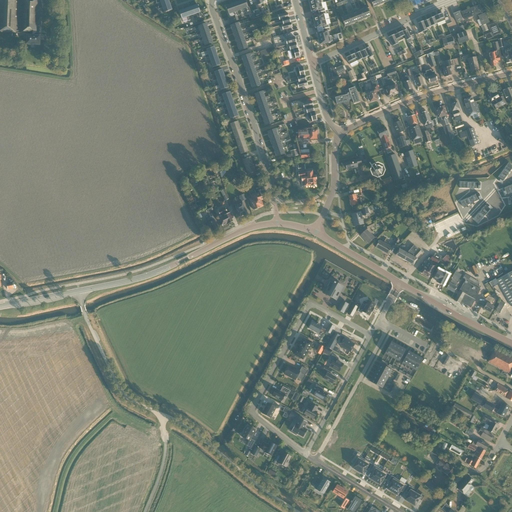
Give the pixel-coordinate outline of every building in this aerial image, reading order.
[(33,30),(33,27),(39,27),(40,27),(41,0),(0,0),(0,32),(12,33),(17,33),(20,33),(20,34),(27,34),(27,33),(29,33),(29,30),(33,30)] [(244,0),(242,0),(238,2),(241,10),(242,9),(246,8),(247,7),(244,0)] [(241,10),(238,2),(232,4),(235,12),(236,11),(240,10),(241,10)] [(320,3),(310,6),(311,11),(318,10),(318,13),(325,11),(324,8),(322,8),(320,3)] [(172,10),(170,4),(162,7),(162,6),(158,7),(158,9),(162,8),(164,13),(172,10)] [(235,12),(232,4),(226,6),(229,14),(234,12),(235,12)] [(200,12),(197,5),(191,7),(194,15),(194,14),(198,13),(200,17),(202,16),(200,12)] [(481,9),(480,5),(462,12),(465,20),(477,15),(479,20),(477,21),(479,26),(489,22),(485,13),(486,12),(484,7),(481,9)] [(360,9),(364,19),(370,16),(366,6),(360,9)] [(194,15),(191,7),(185,9),(188,17),(189,16),(192,15),(194,19),(196,18),(194,14),(194,15)] [(188,17),(185,9),(179,11),(182,19),(187,17),(188,21),(190,20),(189,16),(188,17)] [(354,12),(358,21),(364,19),(360,9),(354,12)] [(319,15),(313,17),(314,22),(326,20),(324,14),(326,14),(325,11),(318,13),(319,15)] [(453,14),(456,22),(462,20),(459,11),(453,14)] [(347,14),(351,24),(358,21),(354,12),(347,14)] [(442,13),(434,16),(437,24),(445,20),(442,13)] [(345,26),(351,24),(347,14),(341,17),(345,26)] [(434,17),(429,19),(431,26),(437,24),(434,16),(433,17),(434,17)] [(428,20),(423,21),(426,29),(432,26),(431,26),(429,19),(428,19),(428,20)] [(326,20),(314,22),(316,28),(322,27),(322,29),(329,28),(328,24),(327,25),(326,20)] [(423,21),(417,23),(421,33),(427,30),(426,29),(423,21)] [(240,29),(239,25),(238,23),(231,26),(233,32),(241,29),(240,29)] [(493,36),(500,34),(497,25),(496,23),(492,25),(489,26),(492,33),(485,35),(487,40),(494,37),(493,36)] [(206,24),(198,27),(199,28),(200,32),(200,33),(208,30),(206,24)] [(40,36),(39,36),(39,27),(33,27),(33,30),(29,30),(29,33),(29,35),(27,35),(26,44),(39,44),(40,36)] [(318,33),(317,33),(318,39),(329,36),(327,31),(330,31),(329,28),(322,29),(323,32),(318,33)] [(242,35),(241,31),(241,29),(233,32),(235,38),(243,35),(242,35)] [(210,36),(208,30),(200,33),(201,34),(202,38),(203,39),(210,36)] [(402,31),(405,38),(406,40),(411,38),(406,30),(402,31)] [(402,31),(394,35),(397,42),(405,38),(402,31)] [(455,35),(459,44),(469,41),(465,31),(455,35)] [(244,41),(243,37),(243,35),(235,38),(237,44),(245,41),(244,41)] [(394,35),(388,37),(392,46),(398,43),(397,42),(394,35)] [(213,43),(210,36),(203,39),(203,40),(204,43),(202,44),(203,47),(205,46),(205,45),(213,43)] [(329,36),(318,39),(320,45),(332,42),(331,36),(329,36)] [(294,37),(285,39),(287,45),(288,45),(296,43),(295,37),(294,37)] [(247,48),(245,43),(249,41),(249,39),(244,41),(245,41),(237,44),(239,50),(247,48)] [(216,53),(214,47),(206,50),(206,49),(202,50),(203,53),(207,51),(208,55),(208,56),(216,53)] [(365,49),(368,56),(369,58),(373,56),(369,47),(365,49)] [(298,48),(290,50),(293,59),(300,57),(298,48)] [(360,51),(359,52),(363,58),(363,59),(368,56),(365,49),(360,52),(360,51)] [(387,51),(381,54),(383,59),(389,56),(387,51)] [(488,53),(491,67),(495,66),(495,64),(498,63),(498,61),(499,60),(498,56),(497,56),(496,51),(488,53)] [(354,54),(357,59),(357,61),(358,61),(363,58),(359,52),(355,54),(354,54)] [(218,59),(216,53),(208,56),(208,55),(204,56),(205,58),(209,57),(210,61),(218,59)] [(251,60),(250,56),(254,54),(253,53),(249,54),(241,57),(244,63),(251,61),(251,60)] [(354,54),(346,58),(349,63),(349,65),(357,61),(357,59),(354,54)] [(468,59),(470,71),(478,69),(476,57),(471,58),(469,59),(468,59)] [(415,78),(418,87),(424,85),(421,77),(420,77),(420,74),(423,73),(418,58),(414,60),(417,66),(418,69),(412,71),(413,76),(415,76),(416,78),(415,78)] [(220,65),(218,59),(210,61),(206,62),(207,64),(211,63),(213,68),(220,65)] [(445,76),(445,77),(452,75),(450,69),(451,69),(450,66),(455,65),(453,60),(445,62),(447,67),(443,69),(445,76)] [(253,66),(252,62),(251,61),(244,63),(246,69),(254,67),(253,66)] [(285,66),(283,67),(284,70),(292,68),(291,61),(285,62),(285,66)] [(328,68),(331,78),(337,76),(337,75),(344,71),(342,67),(342,65),(335,69),(335,68),(334,67),(328,68)] [(302,66),(295,68),(297,77),(297,78),(305,76),(302,66)] [(255,72),(254,68),(254,67),(246,69),(248,75),(256,73),(255,72)] [(412,89),(409,80),(409,81),(407,76),(411,75),(409,69),(405,70),(407,75),(402,77),(404,82),(406,90),(412,89)] [(224,75),(222,70),(214,72),(210,73),(211,75),(215,74),(216,77),(216,78),(224,75)] [(426,73),(424,74),(425,78),(428,77),(429,83),(437,81),(434,71),(431,72),(431,71),(430,70),(426,71),(426,72),(426,73)] [(258,78),(256,74),(256,73),(248,75),(250,81),(258,79),(258,78)] [(226,81),(224,75),(216,78),(216,77),(212,79),(213,81),(217,80),(218,83),(218,84),(226,81)] [(370,78),(373,87),(374,90),(367,93),(368,94),(366,94),(368,101),(370,101),(377,99),(375,92),(378,91),(376,86),(377,86),(374,76),(370,78)] [(392,94),(388,79),(387,77),(383,78),(385,85),(386,86),(387,87),(385,87),(388,95),(392,94)] [(388,79),(392,94),(398,92),(396,84),(393,85),(392,84),(393,84),(391,78),(388,79)] [(260,85),(258,80),(258,79),(250,81),(252,88),(260,85)] [(228,88),(226,81),(218,84),(218,83),(214,85),(215,87),(219,85),(220,90),(222,90),(226,88),(228,88)] [(347,105),(348,103),(348,102),(349,101),(348,100),(352,99),(353,104),(360,102),(355,87),(354,87),(353,85),(348,87),(349,89),(345,90),(346,95),(335,98),(337,104),(338,104),(341,105),(344,105),(346,106),(347,105)] [(232,98),(230,92),(222,95),(222,94),(218,96),(219,98),(223,96),(224,100),(224,101),(232,98)] [(264,97),(263,93),(262,92),(255,94),(257,101),(265,98),(264,97)] [(493,94),(491,92),(487,94),(490,99),(492,102),(493,102),(497,110),(507,104),(503,96),(500,98),(497,92),(493,94)] [(475,101),(473,102),(472,97),(463,100),(465,106),(464,106),(467,117),(479,113),(475,101)] [(234,104),(232,98),(224,101),(224,100),(220,101),(221,104),(225,102),(226,106),(226,107),(234,104)] [(266,103),(265,99),(265,98),(257,101),(259,107),(267,104),(266,103)] [(456,101),(455,101),(454,102),(453,103),(449,104),(455,121),(461,119),(458,109),(459,109),(457,101),(456,101)] [(236,110),(234,104),(226,107),(226,106),(222,107),(223,109),(227,108),(228,112),(228,113),(236,110)] [(268,109),(267,105),(267,104),(259,107),(261,113),(269,110),(268,109)] [(446,119),(445,116),(447,115),(444,106),(439,107),(445,125),(446,128),(448,133),(451,132),(448,124),(447,119),(446,118),(446,119)] [(445,125),(439,107),(439,108),(435,109),(437,114),(438,118),(440,117),(442,120),(441,120),(442,126),(444,125),(445,129),(446,128),(445,125)] [(238,116),(236,110),(228,113),(228,112),(224,113),(225,115),(229,114),(230,119),(238,116)] [(271,115),(269,111),(269,110),(261,113),(263,119),(271,116),(271,115)] [(427,113),(426,111),(422,112),(423,115),(421,115),(425,125),(425,126),(425,127),(425,128),(426,128),(427,128),(432,127),(432,126),(434,125),(432,120),(431,121),(429,113),(427,113)] [(315,112),(307,114),(309,122),(317,120),(315,112)] [(416,123),(414,115),(409,116),(410,121),(411,126),(408,127),(412,140),(422,137),(417,122),(416,123)] [(273,122),(271,117),(271,116),(263,119),(265,125),(273,122)] [(393,124),(397,134),(404,131),(400,120),(393,124)] [(240,129),(238,121),(230,124),(232,131),(240,129)] [(381,138),(385,149),(391,147),(387,135),(389,134),(385,127),(377,131),(381,138)] [(304,130),(298,130),(299,138),(303,138),(303,140),(308,140),(317,139),(317,135),(317,134),(317,130),(314,131),(313,128),(304,129),(304,130)] [(465,131),(471,147),(479,144),(473,128),(465,131)] [(235,139),(243,136),(240,129),(232,131),(235,139)] [(277,135),(276,131),(275,129),(268,132),(270,138),(278,135),(277,135)] [(422,133),(427,147),(431,146),(429,142),(430,141),(427,131),(422,133)] [(279,141),(278,137),(278,135),(270,138),(272,144),(280,141),(279,141)] [(238,147),(246,144),(243,136),(235,139),(238,147)] [(396,138),(399,148),(407,145),(404,136),(396,138)] [(282,147),(280,143),(280,141),(272,144),(274,150),(282,147)] [(246,144),(238,147),(240,154),(248,151),(246,144)] [(284,154),(282,149),(282,147),(274,150),(276,157),(284,154)] [(309,150),(300,150),(300,153),(301,158),(310,158),(309,153),(309,150)] [(409,169),(418,166),(412,150),(404,153),(409,169)] [(386,158),(388,162),(394,181),(402,178),(403,179),(404,178),(395,154),(386,158)] [(252,156),(243,159),(248,174),(257,172),(252,156)] [(347,170),(358,167),(357,166),(361,165),(360,159),(352,161),(345,163),(347,170)] [(507,166),(498,178),(503,181),(511,169),(511,165),(509,163),(507,166)] [(381,167),(377,165),(374,167),(373,170),(374,174),(377,175),(380,174),(382,170),(381,167)] [(207,177),(221,173),(219,167),(206,171),(207,177)] [(313,176),(312,171),(307,171),(307,172),(298,173),(299,178),(301,177),(302,182),(301,182),(302,187),(311,186),(312,187),(315,187),(316,185),(316,180),(316,175),(313,176)] [(381,180),(383,185),(392,182),(390,177),(381,180)] [(220,191),(225,201),(228,199),(224,189),(220,191)] [(255,209),(255,210),(257,209),(257,208),(263,206),(261,200),(262,200),(260,192),(251,195),(252,198),(250,199),(253,210),(255,209)] [(360,196),(356,196),(356,194),(349,196),(351,202),(350,202),(351,205),(352,206),(357,204),(358,206),(362,205),(360,196)] [(477,194),(460,202),(463,207),(479,200),(477,194)] [(245,206),(243,202),(236,205),(237,210),(239,216),(240,216),(241,217),(242,216),(242,215),(244,214),(244,216),(248,214),(245,206)] [(485,205),(473,219),(478,223),(490,209),(485,205)] [(213,212),(211,206),(205,209),(207,213),(208,212),(211,217),(207,219),(209,223),(207,223),(207,225),(207,226),(208,226),(211,232),(218,228),(212,216),(215,215),(213,212)] [(369,214),(367,207),(362,208),(363,213),(361,214),(361,212),(352,214),(355,226),(364,224),(362,216),(369,214)] [(225,208),(219,211),(221,215),(222,214),(223,216),(219,218),(223,226),(233,222),(232,219),(233,218),(230,213),(226,215),(225,213),(227,212),(225,208)] [(375,238),(367,230),(361,235),(369,243),(375,238)] [(375,247),(388,254),(392,247),(379,240),(375,247)] [(415,254),(410,251),(408,254),(399,249),(394,257),(404,262),(403,263),(408,266),(409,265),(412,267),(417,257),(415,255),(415,254)] [(441,256),(435,253),(434,256),(433,255),(431,259),(428,258),(424,266),(420,273),(428,277),(431,272),(432,273),(436,265),(431,262),(432,260),(437,263),(441,256)] [(436,274),(434,278),(438,280),(437,283),(442,286),(448,275),(438,269),(436,274)] [(511,271),(497,281),(511,307),(511,306),(511,271)] [(452,279),(450,283),(455,286),(456,285),(458,286),(461,281),(459,279),(461,277),(454,273),(451,278),(452,279)] [(460,302),(470,308),(475,300),(475,299),(480,290),(479,289),(480,287),(463,277),(461,281),(458,286),(456,285),(455,286),(450,283),(449,283),(446,288),(453,292),(455,290),(459,292),(454,300),(459,303),(460,302)] [(343,287),(334,282),(333,284),(329,282),(327,287),(324,294),(336,300),(343,287)] [(485,300),(484,301),(485,302),(484,302),(486,303),(483,309),(489,313),(494,306),(489,304),(492,298),(488,296),(484,299),(485,300)] [(348,304),(342,301),(337,310),(343,313),(348,304)] [(373,308),(375,305),(368,301),(365,305),(362,303),(357,311),(361,313),(362,312),(369,315),(371,311),(372,312),(373,309),(373,308)] [(309,328),(318,334),(322,327),(319,325),(317,324),(312,322),(309,328)] [(332,326),(330,324),(326,331),(328,333),(331,334),(335,327),(332,326)] [(332,338),(327,346),(332,349),(337,340),(332,338)] [(340,346),(350,352),(354,344),(348,341),(348,340),(344,338),(340,346)] [(301,342),(295,354),(302,358),(303,359),(305,355),(312,343),(306,339),(303,343),(302,343),(301,342)] [(388,356),(395,343),(391,341),(384,354),(388,356)] [(392,358),(398,345),(395,343),(388,356),(392,358)] [(395,360),(402,347),(398,345),(392,358),(395,360)] [(406,349),(402,347),(395,360),(399,362),(406,349)] [(511,358),(495,349),(488,362),(511,375),(510,377),(511,377),(511,358)] [(405,365),(412,353),(409,351),(402,363),(405,365)] [(409,367),(416,355),(412,353),(405,365),(409,367)] [(333,359),(330,366),(339,371),(343,364),(337,361),(338,358),(332,355),(330,358),(333,359)] [(412,369),(419,357),(416,355),(409,367),(412,369)] [(416,371),(423,359),(419,357),(412,369),(416,371)] [(379,363),(379,364),(377,367),(390,374),(392,370),(379,363)] [(295,380),(296,378),(302,381),(308,370),(302,367),(300,370),(296,368),(295,369),(288,365),(284,374),(295,380)] [(390,374),(377,367),(375,371),(388,378),(390,374)] [(472,370),(469,376),(473,378),(472,379),(476,381),(477,378),(474,376),(476,373),(472,370)] [(388,378),(375,371),(373,374),(386,381),(388,378)] [(327,373),(324,379),(333,383),(336,378),(330,374),(327,373)] [(386,381),(373,374),(371,378),(384,384),(386,381)] [(384,384),(371,378),(369,381),(382,388),(384,384)] [(502,397),(511,401),(511,392),(497,384),(494,391),(503,396),(502,397)] [(315,391),(313,395),(323,401),(327,394),(319,390),(321,387),(316,385),(313,390),(315,391)] [(280,392),(275,389),(272,395),(281,400),(283,396),(286,398),(290,391),(282,386),(280,390),(281,390),(280,392)] [(474,393),(470,399),(480,404),(483,398),(474,393)] [(495,405),(487,401),(483,407),(491,412),(494,407),(498,410),(496,413),(503,417),(509,407),(502,403),(500,407),(496,404),(495,405)] [(279,406),(273,403),(272,405),(268,403),(266,406),(265,406),(263,410),(264,410),(262,413),(270,418),(276,408),(277,409),(279,406)] [(473,413),(471,412),(455,403),(452,408),(470,418),(473,413)] [(309,408),(308,407),(304,413),(313,419),(317,412),(314,410),(315,409),(317,407),(312,404),(309,408)] [(494,434),(499,426),(493,423),(494,421),(485,416),(483,420),(488,423),(487,425),(489,426),(488,427),(489,427),(487,430),(494,434)] [(307,422),(299,418),(296,423),(295,423),(291,431),(292,431),(291,433),(296,435),(296,434),(303,437),(307,429),(303,428),(307,422)] [(255,430),(247,425),(247,426),(245,426),(243,430),(244,432),(241,436),(248,441),(246,445),(251,448),(254,441),(250,439),(255,430)] [(490,440),(491,441),(493,436),(488,434),(489,432),(481,428),(479,431),(482,433),(481,436),(489,441),(490,440)] [(480,447),(485,450),(488,445),(479,440),(477,444),(473,442),(472,444),(475,446),(476,445),(480,447)] [(276,445),(269,442),(267,444),(262,441),(259,448),(264,450),(263,452),(270,455),(276,445)] [(468,448),(474,452),(475,451),(477,447),(475,446),(470,444),(468,448)] [(452,445),(449,450),(460,456),(462,451),(452,445)] [(255,447),(252,454),(256,457),(260,449),(255,447)] [(486,451),(480,448),(477,452),(476,452),(474,456),(481,460),(486,451)] [(286,463),(290,457),(283,453),(280,459),(276,457),(273,463),(277,465),(278,463),(285,467),(287,464),(286,463)] [(356,462),(352,468),(357,471),(364,460),(360,457),(361,455),(357,453),(353,460),(356,462)] [(471,461),(468,459),(466,463),(476,469),(480,461),(473,457),(471,461)] [(450,465),(441,458),(436,464),(444,471),(443,472),(449,477),(455,469),(450,465)] [(364,460),(357,471),(362,474),(366,468),(369,469),(372,464),(364,460)] [(373,472),(370,478),(372,480),(375,481),(382,470),(374,465),(371,471),(373,472)] [(382,470),(375,481),(380,484),(383,478),(386,480),(389,475),(382,470)] [(391,483),(387,489),(392,492),(399,481),(391,476),(388,481),(391,483)] [(472,486),(470,484),(474,480),(469,477),(467,480),(465,478),(457,488),(464,495),(468,490),(470,491),(471,491),(473,489),(473,487),(471,486),(472,486)] [(316,489),(323,494),(331,482),(330,482),(323,478),(316,489)] [(399,481),(392,492),(397,495),(400,491),(402,492),(407,485),(399,481)] [(429,481),(425,485),(432,492),(437,487),(429,481)] [(337,485),(333,492),(343,498),(347,491),(337,485)] [(408,493),(404,499),(410,503),(415,493),(416,492),(411,489),(412,488),(409,486),(406,491),(408,493)] [(415,493),(410,503),(415,506),(419,499),(421,501),(424,495),(421,494),(420,496),(415,493)] [(355,496),(347,509),(351,511),(352,509),(356,511),(362,501),(362,502),(363,501),(355,496)]
